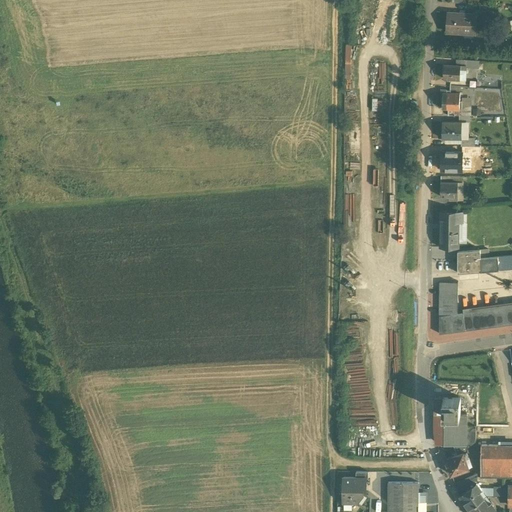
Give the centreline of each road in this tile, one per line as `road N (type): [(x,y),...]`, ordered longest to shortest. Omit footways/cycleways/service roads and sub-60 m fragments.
road 1 (residential): [(423,351),(430,0)]
road 2 (track): [(90,511),(38,301),(0,208)]
road 3 (residential): [(452,511),(431,465),(423,351)]
